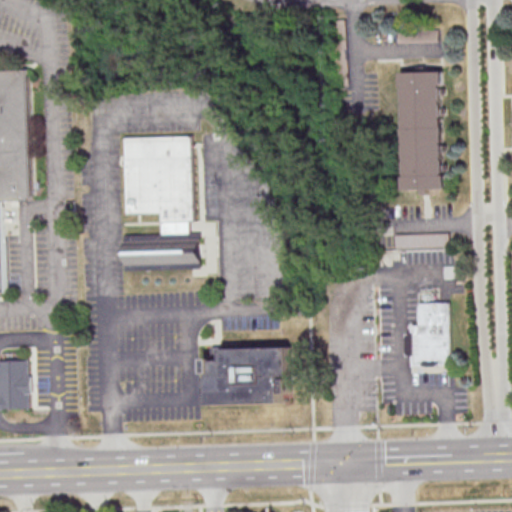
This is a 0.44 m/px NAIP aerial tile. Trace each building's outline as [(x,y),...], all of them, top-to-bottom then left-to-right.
[(346,19),(348,84),(336,85),(334,19),(346,19)] [(399,42),(398,28),(439,27),(439,41),(399,42)] [(0,71),(29,70),(33,201),(4,204),(8,293),(0,293),(0,71)] [(403,72),(444,71),(447,188),(406,189),(403,72)] [(128,138),(196,135),(199,221),(193,221),(193,233),(204,233),(205,268),(130,271),(128,235),(166,234),(165,212),(131,214),(128,138)] [(397,234),(450,232),(450,246),(397,247),(397,234)] [(454,364),(444,364),(444,366),(428,367),(428,365),(419,365),(419,355),(412,356),(412,334),(418,333),(417,327),(424,326),(423,304),(453,303),(455,357),(453,357),(454,364)] [(227,350),(295,348),(296,404),(210,405),(209,359),(227,358),(227,350)] [(30,411),(0,411),(0,398),(1,398),(1,360),(31,360),(31,377),(34,377),(34,396),(30,396),(30,411)]
